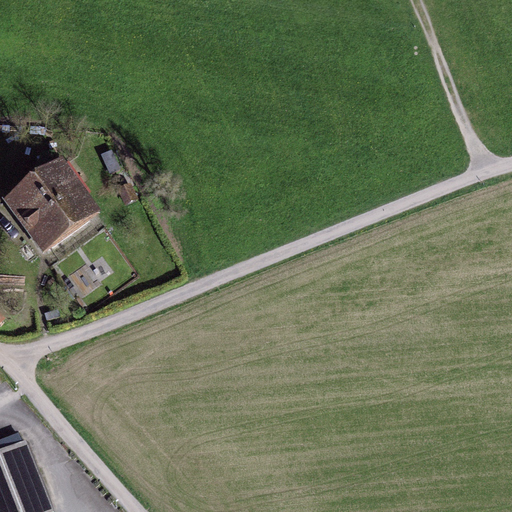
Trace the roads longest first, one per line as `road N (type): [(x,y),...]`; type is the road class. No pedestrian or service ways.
road 1 (track): [(511,164),(4,363)]
road 2 (track): [(485,173),(417,0)]
